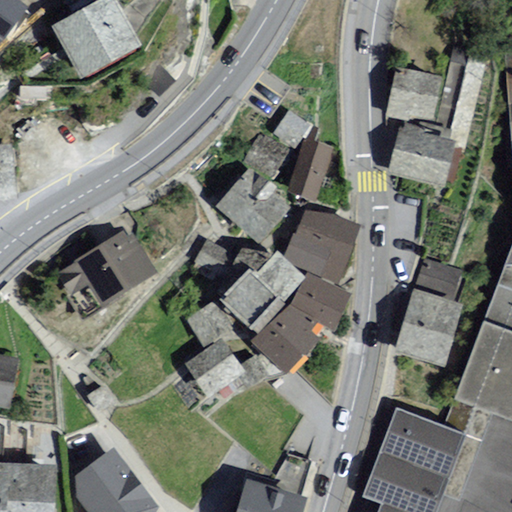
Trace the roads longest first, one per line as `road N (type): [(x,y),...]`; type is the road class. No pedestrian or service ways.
road 1 (tertiary): [(325,511),(364,359),(376,0)]
road 2 (tertiary): [(273,0),(212,97),(159,146),(0,258)]
